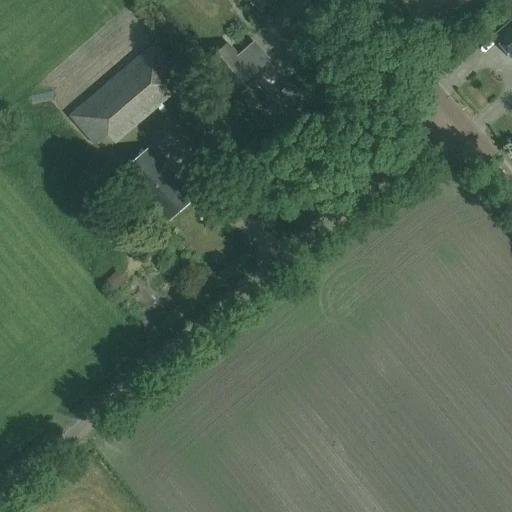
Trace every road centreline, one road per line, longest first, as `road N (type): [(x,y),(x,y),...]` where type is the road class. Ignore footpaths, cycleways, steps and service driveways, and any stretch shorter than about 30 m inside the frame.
road 1 (unclassified): [(0,496),(454,117)]
road 2 (unclassified): [(454,117),(353,0)]
